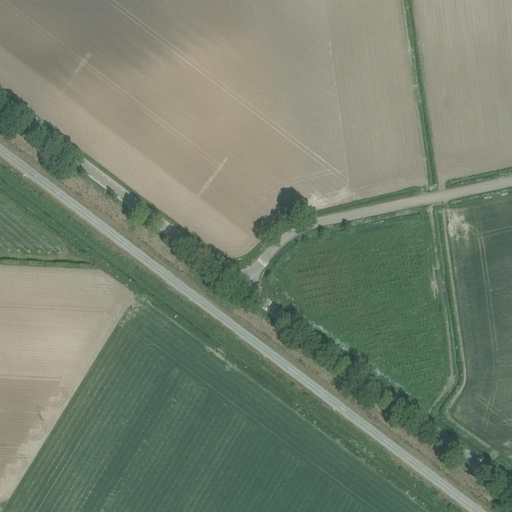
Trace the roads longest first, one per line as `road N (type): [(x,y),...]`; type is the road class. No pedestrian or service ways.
road 1 (unclassified): [(511,488),(245,286)]
road 2 (unclassified): [(245,286),(0,101)]
road 3 (unclassified): [(245,286),(275,245),(316,222),(511,181)]
